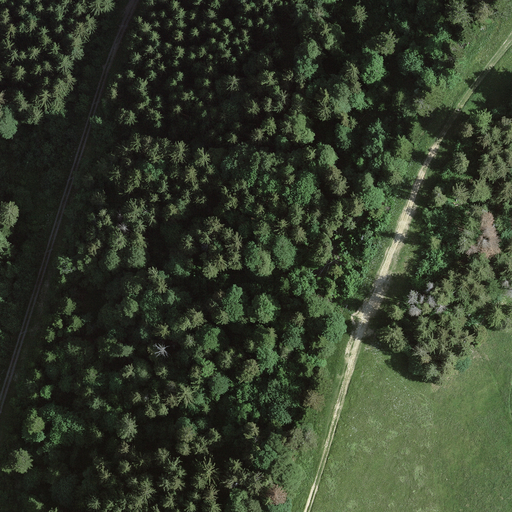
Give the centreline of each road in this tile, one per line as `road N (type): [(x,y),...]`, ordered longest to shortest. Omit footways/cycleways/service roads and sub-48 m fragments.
road 1 (track): [(511,30),(448,110),(366,294),(298,511)]
road 2 (track): [(0,412),(65,194),(138,0)]
